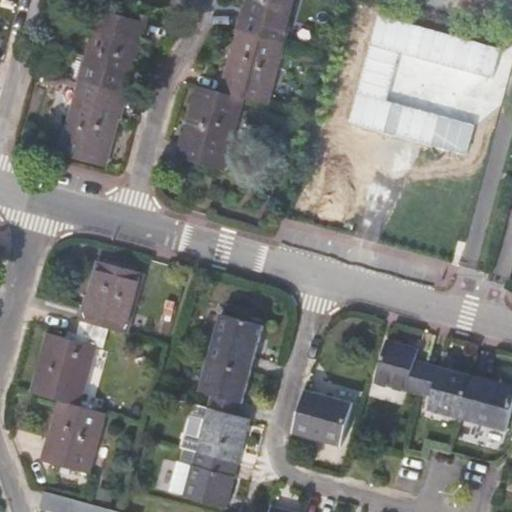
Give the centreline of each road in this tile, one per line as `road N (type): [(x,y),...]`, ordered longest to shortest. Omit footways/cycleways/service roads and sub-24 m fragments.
road 1 (residential): [(435,506),(405,509),(275,470),(270,453),(314,278)]
road 2 (residential): [(120,224),(162,79),(202,0)]
road 3 (residential): [(314,278),(511,332)]
road 4 (residential): [(120,224),(314,278)]
road 5 (residential): [(32,199),(0,322)]
